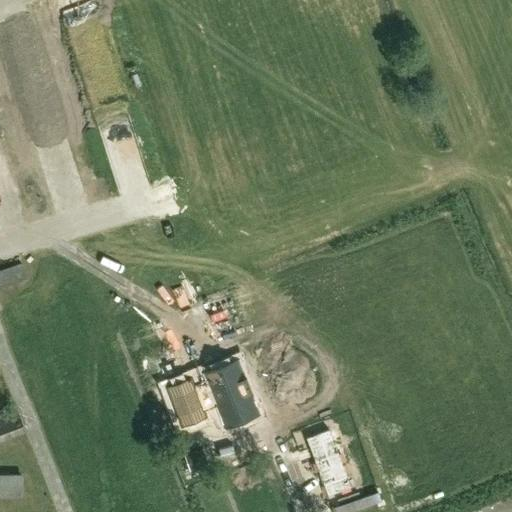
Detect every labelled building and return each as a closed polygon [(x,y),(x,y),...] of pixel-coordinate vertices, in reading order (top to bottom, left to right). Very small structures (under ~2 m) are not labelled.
[(0,288),(27,279),(22,264),(0,271),(0,288)] [(190,379),(167,388),(182,426),(205,417),(203,411),(217,406),(224,422),(256,409),(237,361),(204,374),(207,381),(193,386),(190,379)] [(0,441),(26,431),(19,412),(0,419),(0,441)] [(190,472),(210,466),(204,448),(185,454),(190,472)] [(0,497),(24,497),(24,474),(0,474),(0,497)]
